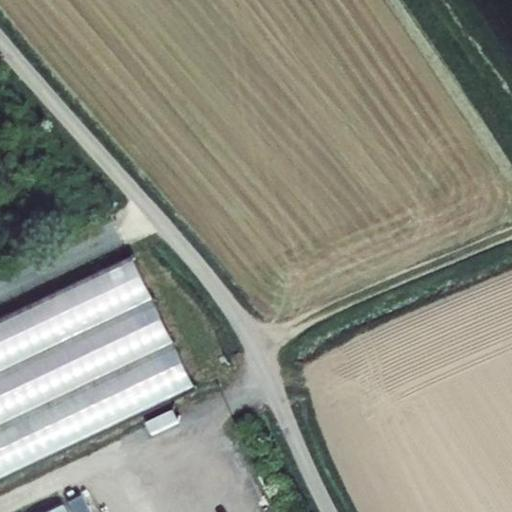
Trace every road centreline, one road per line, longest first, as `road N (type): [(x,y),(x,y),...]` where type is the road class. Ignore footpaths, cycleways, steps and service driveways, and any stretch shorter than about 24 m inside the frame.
road 1 (unclassified): [(328,511),(214,285),(0,39)]
road 2 (unknown): [(157,220),(0,289)]
